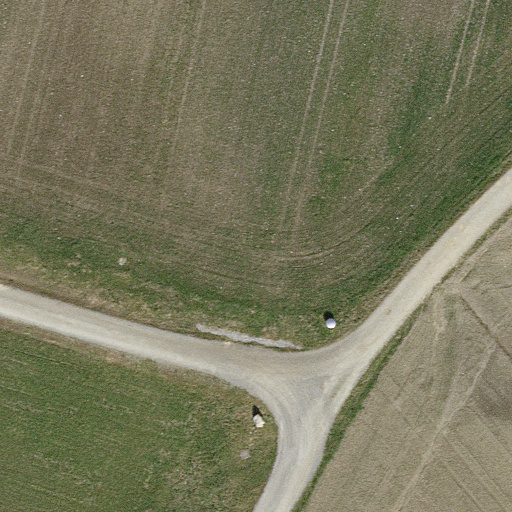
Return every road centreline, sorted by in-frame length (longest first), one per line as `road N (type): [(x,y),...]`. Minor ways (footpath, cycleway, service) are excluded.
road 1 (track): [(271,511),(327,399),(481,214),(511,188)]
road 2 (track): [(0,301),(327,399)]
